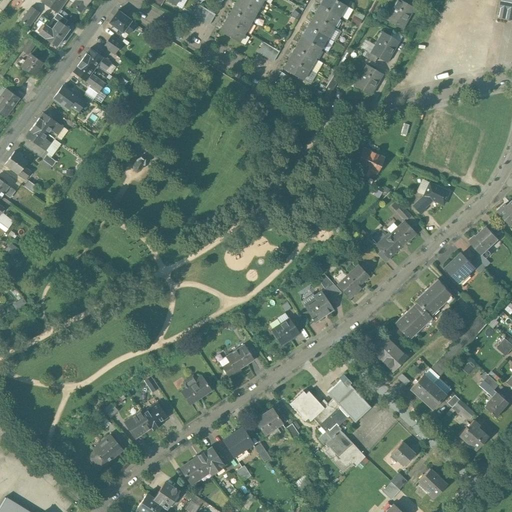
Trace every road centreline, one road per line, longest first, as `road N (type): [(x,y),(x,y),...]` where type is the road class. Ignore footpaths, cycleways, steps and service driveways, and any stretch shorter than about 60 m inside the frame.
road 1 (residential): [(128,0),(263,85),(338,116),(511,83)]
road 2 (residential): [(93,505),(172,439),(332,334)]
road 3 (residential): [(332,334),(476,206),(511,148)]
road 4 (residential): [(332,334),(401,417),(482,481)]
road 5 (residential): [(110,0),(0,155)]
road 6 (residential): [(0,419),(8,435),(93,505)]
